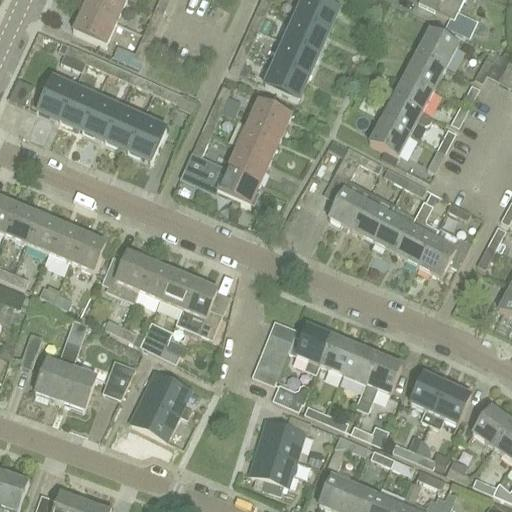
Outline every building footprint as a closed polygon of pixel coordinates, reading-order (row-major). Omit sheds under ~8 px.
[(114,28),(124,6),(110,0),(88,0),(82,14),(114,28)] [(162,23),(172,0),(171,0),(160,0),(152,18),(162,23)] [(262,0),(259,8),(269,12),(274,0),(262,0)] [(452,0),(422,0),(417,10),(449,25),(453,26),(456,20),(463,5),(452,0)] [(294,23),(327,38),(337,15),(321,8),(305,1),(294,23)] [(259,35),(269,12),(259,8),(249,30),(259,35)] [(104,51),(114,28),(82,14),(72,37),(91,45),(104,51)] [(152,45),(162,23),(152,18),(142,41),(152,45)] [(453,26),(449,25),(445,35),(469,46),(477,29),(456,20),(453,26)] [(317,61),(327,38),(294,23),(284,46),(317,61)] [(248,57),(259,35),(249,30),(239,53),(248,57)] [(416,60),(445,75),(457,53),(436,42),(428,38),(416,60)] [(141,68),(152,45),(142,41),(134,59),(132,63),(141,68)] [(306,83),(317,61),(284,46),(274,69),(306,83)] [(86,69),(90,59),(62,47),(58,57),(65,60),(60,69),(81,79),(86,69)] [(139,74),(141,68),(132,63),(134,59),(118,52),(113,63),(139,74)] [(238,80),(248,57),(239,53),(229,76),(238,80)] [(108,79),(113,70),(90,59),(86,69),(108,79)] [(487,81),(496,64),(487,59),(473,85),(482,89),(487,81)] [(434,97),(445,75),(416,60),(405,82),(434,97)] [(506,69),(496,64),(487,81),(497,87),(506,69)] [(296,106),(306,83),(274,69),(263,91),(278,98),(296,106)] [(508,93),(511,85),(511,72),(507,70),(506,69),(497,87),(508,93)] [(131,90),(136,80),(113,70),(108,79),(106,85),(114,89),(116,83),(131,90)] [(154,100),(158,90),(136,80),(131,90),(154,100)] [(421,120),(434,97),(405,82),(393,105),(421,120)] [(60,127),(74,94),(51,84),(37,117),(60,127)] [(18,85),(9,104),(24,111),(33,92),(18,85)] [(222,89),(210,114),(221,119),(232,94),(222,89)] [(177,110),(181,100),(158,90),(154,100),(177,110)] [(460,111),(468,115),(479,95),(471,91),(460,111)] [(83,137),(97,105),(74,94),(60,127),(83,137)] [(198,108),(181,100),(177,110),(175,114),(192,122),(198,108)] [(106,147),(120,115),(123,108),(112,103),(109,110),(97,105),(83,137),(106,147)] [(432,126),(421,120),(393,105),(389,113),(384,110),(377,124),(381,126),(381,127),(410,142),(417,129),(424,132),(429,131),(432,126)] [(246,130),(279,145),(290,122),(271,113),(257,107),(246,130)] [(458,135),(468,115),(460,111),(450,130),(458,135)] [(201,135),(211,140),(221,119),(210,114),(201,135)] [(129,158),(143,125),(120,115),(106,147),(129,158)] [(143,125),(129,158),(151,167),(160,146),(165,135),(143,125)] [(398,164),(410,142),(381,127),(369,149),(398,164)] [(269,166),(279,145),(246,130),(237,152),(269,166)] [(211,140),(201,135),(191,157),(201,161),(211,140)] [(437,155),(445,159),(455,141),(447,136),(437,155)] [(381,172),(332,147),(328,154),(344,162),(332,184),(346,192),(350,184),(358,169),(377,179),(381,172)] [(259,188),(269,166),(237,152),(227,173),(259,188)] [(435,179),(445,159),(437,155),(427,175),(435,179)] [(256,196),(259,188),(227,173),(201,161),(191,157),(180,181),(249,212),(250,209),(252,210),(258,197),(256,196)] [(401,193),(405,185),(387,176),(383,183),(401,193)] [(346,192),(332,184),(323,201),(337,208),(343,197),(346,192)] [(343,197),(365,208),(372,196),(350,184),(346,192),(343,197)] [(405,185),(401,193),(422,203),(426,196),(405,185)] [(394,207),(372,196),(365,208),(387,220),(394,207)] [(350,237),(365,208),(343,197),(337,208),(328,225),(350,237)] [(423,208),(430,212),(436,201),(428,197),(423,208)] [(0,239),(3,241),(16,211),(0,204),(0,239)] [(416,219),(394,207),(387,220),(410,232),(416,219)] [(511,222),(511,208),(510,207),(499,227),(507,231),(511,222)] [(372,249),(387,220),(365,208),(350,237),(372,249)] [(417,272),(435,237),(423,231),(423,226),(430,212),(423,208),(416,219),(410,232),(395,261),(417,272)] [(450,209),(446,217),(466,227),(470,219),(450,209)] [(25,250),(38,220),(16,211),(3,241),(25,250)] [(269,241),(276,223),(258,216),(251,234),(269,241)] [(48,259),(60,229),(38,220),(25,250),(48,259)] [(395,261),(410,232),(387,220),(372,249),(395,261)] [(70,269),(82,239),(60,229),(48,259),(70,269)] [(457,277),(472,248),(439,231),(435,237),(417,272),(440,285),(447,272),(457,277)] [(486,253),(493,257),(504,237),(496,233),(486,253)] [(82,239),(70,269),(92,278),(104,248),(82,239)] [(484,276),(493,257),(486,253),(476,272),(484,276)] [(132,308),(137,297),(148,267),(126,258),(114,287),(111,285),(106,297),(132,308)] [(159,306),(171,277),(148,267),(137,297),(159,306)] [(0,284),(10,289),(13,279),(0,273),(0,284)] [(181,315),(193,286),(171,277),(159,306),(181,315)] [(482,282),(473,277),(463,297),(471,301),(482,282)] [(13,279),(10,289),(24,295),(29,286),(13,279)] [(186,336),(193,320),(203,324),(197,340),(211,346),(221,321),(208,316),(216,295),(193,286),(181,315),(175,331),(186,336)] [(0,308),(1,306),(19,314),(19,315),(26,318),(31,304),(24,301),(25,300),(0,289),(0,308)] [(53,309),(58,300),(43,293),(39,302),(53,309)] [(511,324),(511,295),(510,294),(498,316),(505,320),(511,324)] [(58,300),(53,309),(67,317),(72,307),(58,300)] [(511,347),(511,324),(505,320),(495,339),(511,347)] [(118,342),(122,332),(108,325),(103,334),(118,342)] [(79,351),(80,352),(87,331),(73,327),(66,346),(58,367),(46,363),(34,398),(59,407),(71,373),(79,351)] [(269,339),(291,348),(293,343),(296,336),(274,327),(269,339)] [(143,342),(138,352),(139,352),(139,353),(161,364),(168,345),(172,338),(151,328),(144,343),(143,342)] [(293,343),(291,348),(287,359),(307,367),(304,375),(315,380),(319,372),(331,342),(320,338),(322,334),(310,329),(308,333),(307,332),(301,347),(293,343)] [(138,352),(143,342),(122,332),(118,342),(138,352)] [(43,343),(31,338),(19,371),(31,375),(43,343)] [(286,359),(287,359),(291,348),(269,339),(264,351),(286,359)] [(342,381),(354,352),(331,342),(319,372),(342,381)] [(168,345),(161,364),(176,371),(181,361),(166,354),(170,346),(168,345)] [(282,369),(286,359),(264,351),(260,360),(282,369)] [(354,415),(356,415),(359,406),(377,361),(354,352),(342,381),(364,390),(358,405),(354,415)] [(282,369),(260,360),(256,370),(278,379),(282,369)] [(377,361),(359,406),(356,415),(365,419),(375,395),(388,400),(400,371),(377,361)] [(114,367),(103,399),(120,406),(135,375),(114,367)] [(273,391),(278,379),(256,370),(252,382),(273,391)] [(71,373),(59,407),(83,415),(95,381),(71,373)] [(143,404),(177,421),(190,396),(155,380),(143,404)] [(430,431),(446,393),(422,382),(410,411),(424,417),(420,427),(430,431)] [(295,399),(278,392),(272,407),(297,418),(300,410),(303,411),(311,392),(303,389),(299,390),(295,399)] [(439,436),(444,426),(456,431),(469,403),(446,393),(430,431),(439,436)] [(165,446),(177,421),(143,404),(131,429),(165,446)] [(324,429),(326,422),(307,414),(304,420),(324,429)] [(492,454),(511,429),(489,414),(471,440),(492,454)] [(326,422),(324,429),(344,438),(347,431),(326,422)] [(511,468),(511,429),(492,454),(511,468)] [(258,456),(295,468),(303,442),(266,430),(258,456)] [(355,434),(352,441),(370,449),(373,442),(355,434)] [(334,455),(327,472),(337,477),(347,455),(364,463),(368,454),(339,442),(334,455)] [(414,468),(418,460),(416,458),(421,445),(413,442),(407,455),(395,450),(391,458),(414,468)] [(286,494),(295,468),(258,456),(250,482),(286,494)] [(389,475),(393,467),(373,459),(369,467),(389,475)] [(418,460),(414,468),(432,476),(433,474),(442,478),(447,466),(435,461),(433,466),(418,460)] [(466,490),(470,482),(463,479),(467,471),(453,465),(445,481),(466,490)] [(393,467),(389,475),(410,483),(413,475),(393,467)] [(419,476),(416,485),(441,496),(444,487),(419,476)] [(3,478),(0,485),(0,511),(18,511),(28,487),(3,478)] [(346,511),(354,493),(331,484),(319,511),(346,511)] [(475,484),(474,487),(472,492),(492,501),(495,496),(496,493),(475,484)] [(403,504),(404,505),(413,509),(421,492),(410,488),(403,504)] [(511,494),(510,498),(499,488),(496,493),(495,496),(492,501),(511,510),(511,494)] [(373,511),(377,503),(354,493),(346,511),(373,511)] [(83,511),(85,508),(59,499),(54,511),(83,511)] [(442,511),(448,499),(442,511),(430,506),(426,511),(442,511)] [(451,511),(456,502),(448,499),(442,511),(451,511)] [(401,511),(404,505),(403,504),(393,500),(390,508),(377,503),(373,511),(401,511)]
